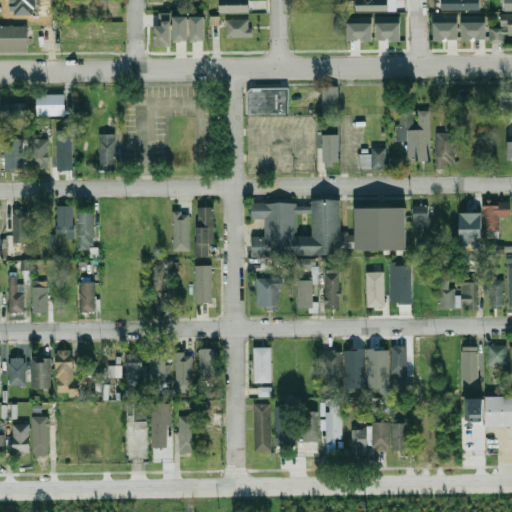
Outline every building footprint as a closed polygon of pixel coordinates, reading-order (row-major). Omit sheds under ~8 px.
[(249,0),(219,0),(220,13),(249,12),(249,0)] [(395,0),(353,0),(354,11),(396,10),(395,0)] [(155,47),(155,26),(159,26),(159,13),(171,13),(171,47),(155,47)] [(511,34),(511,13),(501,13),(501,27),(490,27),(490,42),(505,42),(505,34),(511,34)] [(173,16),(187,16),(187,41),(173,41),(173,16)] [(190,16),(204,16),(204,41),(190,41),(190,16)] [(226,20),(249,20),(249,28),(253,28),(253,37),(226,37),(226,20)] [(348,22),(372,22),(372,41),(348,42),(348,22)] [(435,23),(458,22),(458,41),(435,41),(435,23)] [(463,23),(486,22),(486,40),(464,40),(463,23)] [(377,23),(401,23),(401,41),(377,41),(377,23)] [(0,52),(0,26),(28,26),(28,52),(0,52)] [(321,86),(322,112),(338,112),(338,86),(321,86)] [(288,87),(247,87),(247,114),(288,114),(288,87)] [(511,91),(496,91),(496,108),(511,108),(511,91)] [(37,95),(65,94),(65,115),(37,115),(37,95)] [(2,104),(26,104),(26,118),(2,118),(2,104)] [(429,110),(415,110),(415,111),(398,111),(398,126),(394,126),(395,141),(407,140),(407,160),(430,160),(429,110)] [(454,132),(436,132),(436,167),(454,167),(454,132)] [(98,133),(98,171),(115,171),(115,133),(98,133)] [(322,134),(323,164),(338,164),(337,134),(322,134)] [(72,166),(72,136),(57,136),(57,166),(72,166)] [(48,167),(48,140),(30,140),(30,167),(48,167)] [(386,147),(371,146),(371,153),(358,153),(357,168),(385,169),(386,147)] [(22,170),(22,148),(5,148),(5,170),(22,170)] [(405,248),(405,207),(355,207),(355,234),(340,234),(340,200),(312,200),(312,203),(251,203),(251,218),(265,218),(265,236),(251,236),(251,255),(341,255),(341,249),(405,248)] [(499,218),(510,218),(510,201),(482,201),(482,236),(499,236),(499,218)] [(429,204),(412,205),(412,228),(430,227),(429,204)] [(477,233),(477,204),(460,204),(460,233),(477,233)] [(65,238),(74,238),(74,206),(57,206),(57,233),(65,233),(65,238)] [(213,206),(196,206),(196,256),(213,256),(213,206)] [(12,210),(12,243),(31,243),(30,209),(12,210)] [(93,211),(77,211),(77,249),(93,249),(93,211)] [(174,251),(174,214),(191,214),(191,251),(174,251)] [(296,268),(312,269),(313,258),(297,257),(296,268)] [(411,303),(411,264),(389,263),(389,303),(411,303)] [(196,266),(212,266),(212,304),(196,304),(196,266)] [(339,308),(340,269),(325,268),(323,307),(339,308)] [(367,307),(384,306),(383,271),(366,271),(367,307)] [(8,312),(24,312),(24,284),(16,284),(16,276),(8,276),(8,312)] [(256,277),(256,305),(278,305),(278,288),(282,287),(282,276),(256,277)] [(95,312),(95,277),(79,277),(79,312),(95,312)] [(297,308),(312,307),(312,279),(296,279),(297,308)] [(479,282),(461,281),(460,289),(449,289),(449,280),(438,280),(438,308),(478,309),(479,282)] [(32,281),(32,312),(49,312),(49,287),(38,287),(38,281),(32,281)] [(489,284),(489,307),(504,307),(504,284),(489,284)] [(506,345),(488,345),(488,366),(506,366),(506,345)] [(390,375),(407,375),(407,346),(391,346),(390,375)] [(477,347),(461,347),(461,394),(477,394),(477,347)] [(189,348),(172,348),(172,377),(189,377),(189,348)] [(199,348),(199,377),(213,377),(213,348),(199,348)] [(255,382),(255,348),(271,348),(271,382),(255,382)] [(365,388),(364,349),(343,350),(344,388),(365,388)] [(379,392),(389,392),(388,349),(367,349),(367,388),(379,388),(379,392)] [(56,350),(56,394),(75,394),(75,350),(56,350)] [(340,350),(319,351),(320,383),(341,382),(340,350)] [(164,365),(164,351),(150,351),(150,381),(170,381),(170,365),(164,365)] [(126,395),(141,395),(141,354),(126,354),(126,395)] [(32,388),(51,388),(51,357),(32,357),(32,388)] [(8,385),(26,385),(26,361),(8,361),(8,385)] [(122,376),(121,365),(107,365),(108,377),(122,376)] [(260,396),(260,387),(272,387),(272,396),(260,396)] [(485,426),(511,426),(511,396),(485,396),(485,426)] [(483,398),(466,398),(466,420),(482,420),(483,398)] [(342,438),(342,399),(320,399),(320,417),(321,430),(327,430),(327,455),(336,455),(336,439),(342,438)] [(135,422),(135,416),(127,416),(127,402),(147,402),(147,422),(135,422)] [(151,448),(151,402),(171,402),(171,426),(166,426),(166,448),(151,448)] [(254,450),(271,450),(271,403),(254,403),(254,450)] [(275,405),(276,444),(293,444),(293,404),(275,405)] [(301,441),(318,441),(318,410),(301,411),(301,441)] [(194,415),(178,415),(178,451),(194,451),(194,415)] [(49,416),(32,416),(32,453),(49,453),(49,416)] [(390,422),(368,421),(368,429),(351,429),(351,452),(366,452),(366,448),(389,448),(390,422)] [(408,422),(391,423),(391,450),(408,450),(408,422)] [(29,453),(29,424),(13,424),(13,453),(29,453)]
